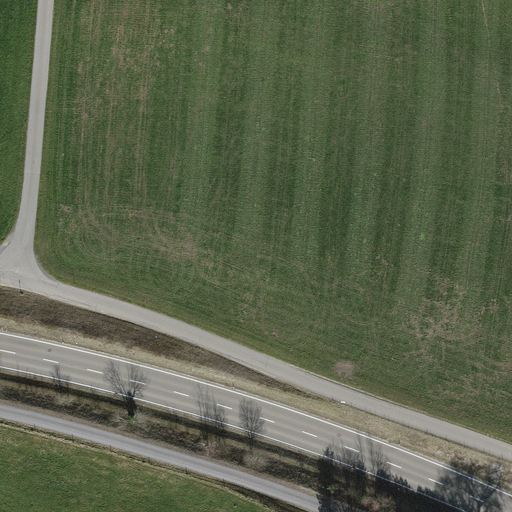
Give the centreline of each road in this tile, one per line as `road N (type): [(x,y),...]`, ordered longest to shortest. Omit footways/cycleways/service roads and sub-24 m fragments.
road 1 (secondary): [(505,511),(246,412),(0,350)]
road 2 (track): [(334,511),(0,410)]
